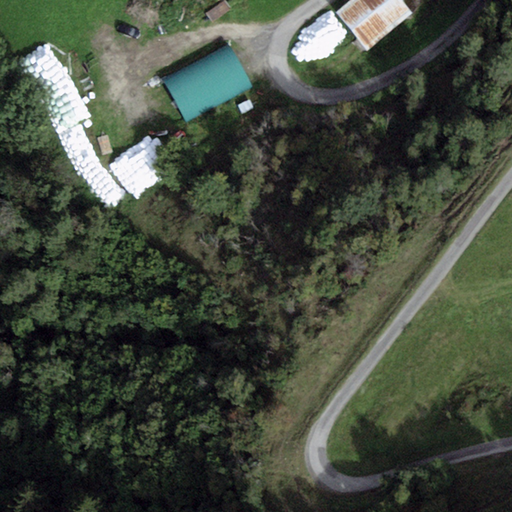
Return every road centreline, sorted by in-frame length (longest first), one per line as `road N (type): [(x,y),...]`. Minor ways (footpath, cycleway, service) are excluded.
road 1 (unclassified): [(511,444),(354,486),(320,471),(315,448),(329,414),(511,177)]
road 2 (unclassified): [(486,0),(441,46),(359,92),(302,94),(282,77),(278,52)]
